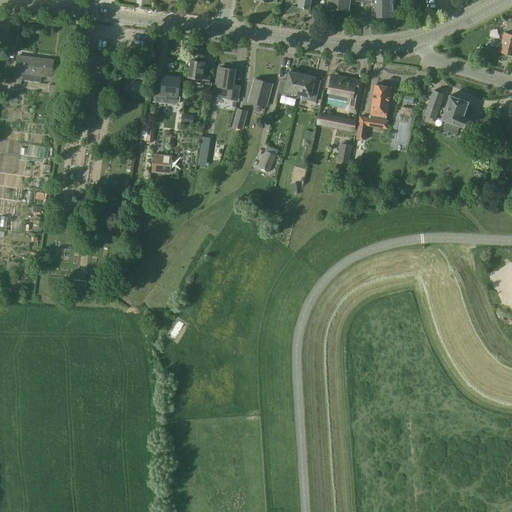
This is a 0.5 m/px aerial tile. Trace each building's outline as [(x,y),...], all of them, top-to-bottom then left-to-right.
[(300,0),(299,6),(310,9),(311,0),(300,0)] [(329,0),(329,8),(349,11),(350,0),(353,0),(373,3),(373,17),(393,16),(392,0),(329,0)] [(511,20),(509,20),(506,31),(500,51),(511,53),(511,20)] [(32,81),(35,58),(16,56),(14,72),(21,72),(20,80),(32,81)] [(53,61),(35,58),(32,81),(40,82),(41,75),(51,76),(53,61)] [(205,62),(191,60),(189,77),(196,78),(196,82),(209,84),(210,77),(203,76),(205,62)] [(223,66),(222,68),(219,67),(216,86),(230,88),(228,99),(238,100),(239,86),(233,85),(235,70),(228,69),(227,66),(223,66)] [(11,83),(12,71),(5,70),(3,82),(11,83)] [(298,94),(303,74),(289,71),(287,82),(281,80),(279,92),(291,95),(292,92),(298,94)] [(146,75),(133,73),(132,81),(145,82),(146,75)] [(316,77),(303,74),(298,94),(305,95),(304,99),(317,101),(319,89),(313,88),(316,77)] [(163,77),(163,80),(156,79),(154,98),(161,99),(161,95),(179,97),(181,77),(172,76),(172,78),(163,77)] [(362,82),(333,76),(327,105),(356,111),(362,82)] [(272,83),(255,78),(248,101),(266,106),(272,83)] [(392,86),(375,84),(370,115),(387,118),(392,86)] [(425,115),(427,115),(434,118),(435,118),(438,111),(444,94),(439,92),(433,90),(426,107),(428,107),(425,115)] [(469,101),(450,95),(442,119),(448,121),(445,128),(456,132),(459,125),(463,126),(467,125),(469,120),(467,117),(464,116),(469,101)] [(243,130),(248,111),(237,108),(232,127),(243,130)] [(317,125),(354,132),(357,119),(319,112),(317,125)] [(367,139),(368,121),(358,120),(357,139),(367,139)] [(154,140),(155,126),(141,125),(140,140),(154,140)] [(338,160),(349,162),(352,146),(341,144),(338,160)] [(269,172),(276,155),(266,151),(259,168),(269,172)] [(170,174),(172,158),(155,156),(153,173),(170,174)] [(85,291),(86,281),(74,279),(73,289),(85,291)] [(171,338),(181,340),(184,323),(175,321),(171,338)]
